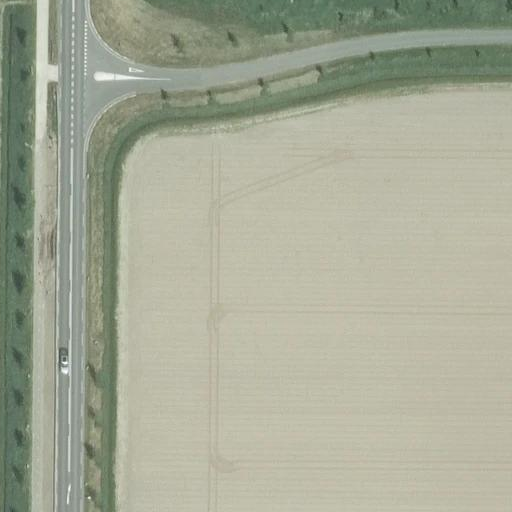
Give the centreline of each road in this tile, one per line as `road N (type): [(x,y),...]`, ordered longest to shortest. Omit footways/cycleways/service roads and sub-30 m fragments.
road 1 (secondary): [(67,511),(71,90)]
road 2 (unclassified): [(137,79),(242,72),(399,40),(511,36)]
